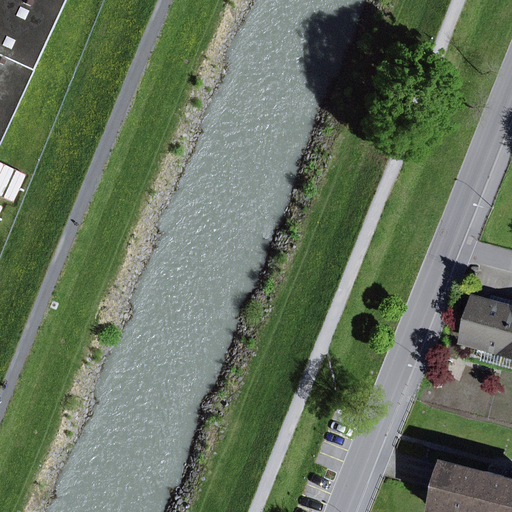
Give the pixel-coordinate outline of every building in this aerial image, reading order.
[(0,0),(0,134),(61,0),(0,0)] [(511,308),(511,301),(494,297),(492,303),(511,308)] [(480,300),(468,342),(488,347),(507,352),(511,331),(511,308),(492,303),(480,300)] [(485,360),(511,366),(511,353),(507,352),(488,347),(485,360)] [(441,510),(449,511),(511,511),(511,480),(504,479),(505,476),(490,472),(490,475),(452,465),(441,510)] [(492,465),(490,472),(505,476),(507,469),(492,465)]
